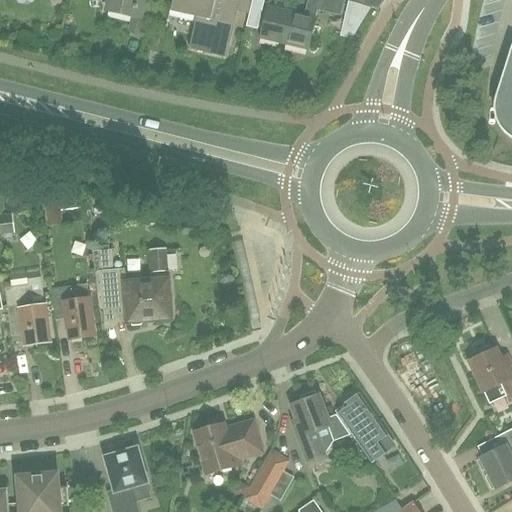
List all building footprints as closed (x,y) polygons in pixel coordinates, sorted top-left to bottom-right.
[(110,0),(108,11),(132,17),(128,32),(134,34),(134,37),(144,39),(145,36),(149,21),(147,20),(152,0),(110,0)] [(230,42),(237,12),(247,14),(250,0),(174,0),(172,11),(197,17),(194,34),(190,51),(226,58),(230,42)] [(344,2),(336,0),(334,0),(308,0),(308,1),(304,17),(267,8),(260,39),(308,50),(317,11),(340,16),(344,2)] [(367,0),(364,7),(371,9),(377,11),(385,0),(367,0)] [(511,46),(507,62),(495,99),(494,105),(494,110),(495,116),(496,121),(500,128),(505,134),(511,139),(511,46)] [(141,326),(143,323),(172,321),(167,251),(150,252),(153,282),(126,284),(125,271),(114,272),(112,250),(92,251),(99,311),(127,309),(128,325),(130,324),(133,326),(141,326)] [(46,306),(45,307),(40,278),(27,280),(28,287),(6,290),(9,317),(22,316),(26,347),(51,343),(46,306)] [(91,300),(89,300),(87,286),(52,290),(55,315),(67,314),(71,340),(96,337),(91,300)] [(0,381),(13,379),(7,343),(0,343),(0,381)] [(496,349),(491,352),(490,348),(473,356),(475,359),(470,362),(484,392),(502,384),(510,402),(511,400),(511,363),(510,360),(503,364),(496,349)] [(303,402),(292,406),(297,420),(293,422),(308,462),(325,455),(316,432),(328,428),(333,442),(349,435),(335,416),(327,419),(318,396),(316,397),(315,393),(301,398),(303,402)] [(347,400),(347,404),(346,405),(347,407),(340,412),(340,411),(338,413),(372,462),(394,446),(359,396),(357,397),(353,396),(347,400)] [(206,430),(195,433),(208,476),(242,465),(241,460),(264,453),(254,421),(226,430),(224,425),(219,426),(216,424),(208,426),(206,430)] [(496,488),(511,480),(511,458),(510,456),(511,454),(511,429),(497,437),(502,448),(481,459),(489,476),(486,478),(485,479),(490,489),(492,489),(495,488),(496,488)] [(139,447),(136,448),(134,446),(125,449),(124,451),(106,456),(115,490),(109,492),(114,511),(139,511),(132,487),(148,483),(139,447)] [(280,471),(287,459),(273,451),(245,500),(259,509),(280,471)] [(6,490),(0,490),(0,511),(61,511),(61,506),(69,505),(67,486),(59,487),(58,472),(18,475),(20,502),(7,503),(6,490)] [(321,511),(319,509),(314,502),(299,511),(321,511)] [(419,511),(413,503),(403,510),(397,502),(377,511),(419,511)]
